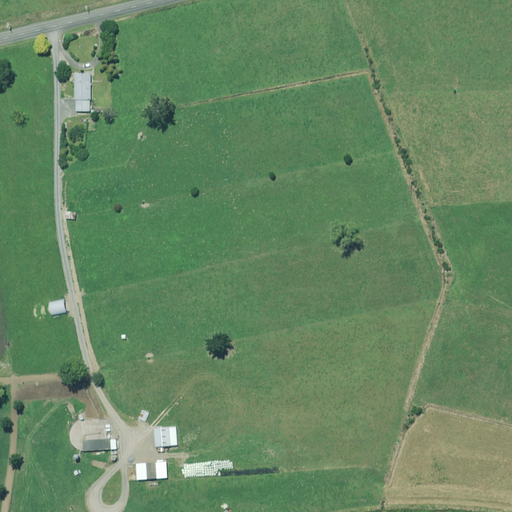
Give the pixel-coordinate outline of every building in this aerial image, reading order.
[(77,112),(90,112),(91,100),(92,100),(93,74),(76,74),(75,100),(77,100),(77,112)] [(68,313),(65,300),(50,303),(53,316),(68,313)] [(150,413),(142,410),(139,419),(146,422),(150,413)] [(179,446),(178,427),(156,428),(157,447),(179,446)] [(112,450),(111,440),(84,441),(84,452),(112,450)] [(168,478),(167,459),(159,459),(159,464),(138,465),(139,480),(168,478)]
